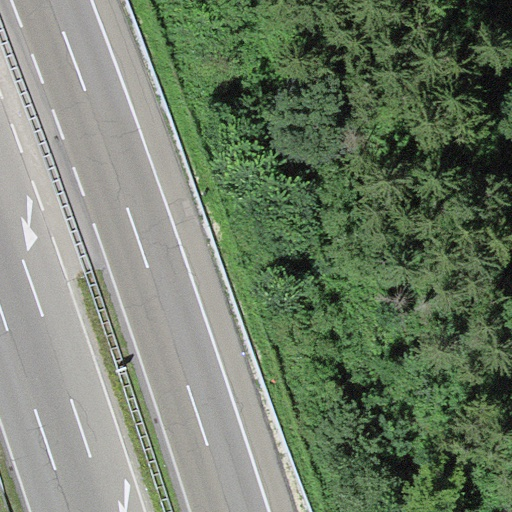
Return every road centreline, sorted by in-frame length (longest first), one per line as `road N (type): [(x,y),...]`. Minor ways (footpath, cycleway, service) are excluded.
road 1 (motorway): [(221,511),(145,272),(38,0)]
road 2 (motorway): [(0,259),(86,511)]
